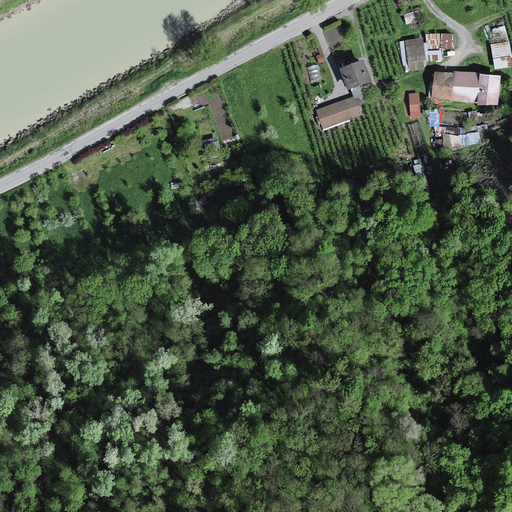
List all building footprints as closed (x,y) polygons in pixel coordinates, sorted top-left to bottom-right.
[(424,61),(421,39),(403,41),(406,63),(424,61)] [(511,65),(508,41),(490,44),(494,68),(511,65)] [(370,82),(361,60),(338,69),(346,91),(370,82)] [(493,102),(495,77),(434,73),(432,97),(493,102)] [(410,118),(420,117),(419,93),(409,94),(410,118)] [(359,113),(352,95),(315,109),(322,127),(359,113)] [(461,149),(479,144),(475,127),(457,131),(461,149)] [(427,180),(420,163),(411,166),(418,184),(427,180)]
